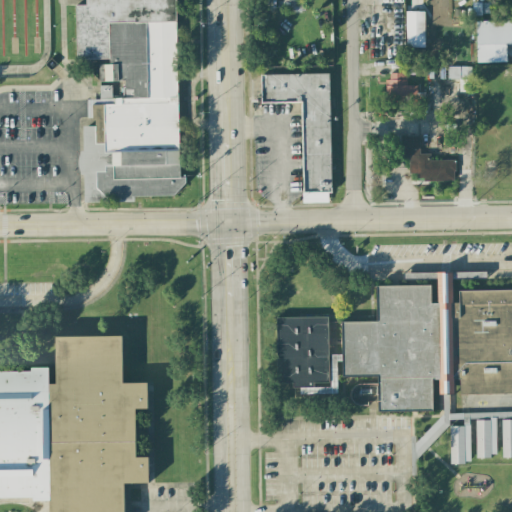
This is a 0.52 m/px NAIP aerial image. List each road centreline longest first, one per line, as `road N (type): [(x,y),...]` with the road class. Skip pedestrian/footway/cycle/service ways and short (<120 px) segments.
road 1 (tertiary): [(225,0),(235,511)]
road 2 (tertiary): [(511,217),(0,226)]
road 3 (residential): [(354,0),(359,220)]
